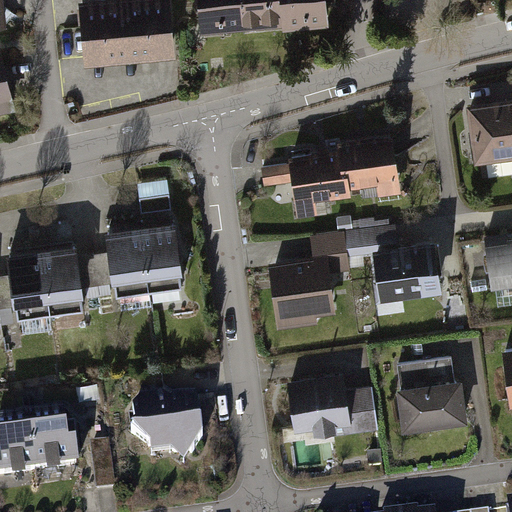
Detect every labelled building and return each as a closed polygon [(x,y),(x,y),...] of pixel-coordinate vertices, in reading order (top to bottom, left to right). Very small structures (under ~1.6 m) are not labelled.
[(0,0),(0,35),(8,34),(4,0),(0,0)] [(176,60),(170,0),(135,0),(80,5),(86,68),(176,60)] [(246,0),(199,0),(203,40),(250,36),(246,0)] [(291,0),(246,0),(250,36),(294,32),(291,0)] [(291,0),(294,32),(331,29),(328,0),(291,0)] [(0,123),(17,119),(0,51),(0,123)] [(511,101),(466,107),(474,163),(488,162),(490,181),(511,177),(511,101)] [(399,181),(394,137),(340,144),(341,152),(346,193),(377,189),(378,198),(401,195),(401,193),(407,192),(405,181),(399,181)] [(346,193),(341,152),(289,158),(290,168),(262,172),(264,191),(293,188),(297,223),(329,219),(327,203),(347,200),(346,193)] [(172,208),(169,179),(139,182),(143,211),(172,208)] [(143,229),(150,291),(183,288),(176,225),(143,229)] [(150,291),(143,229),(108,232),(110,255),(113,286),(114,295),(150,291)] [(446,296),(439,243),(400,248),(398,230),(350,236),(355,273),(365,272),(363,261),(373,259),(379,305),(446,296)] [(511,235),(485,239),(490,273),(470,276),(473,294),(511,288),(511,235)] [(355,273),(350,236),(315,241),(317,261),(272,267),(281,334),(321,329),(320,321),(340,318),(334,276),(355,273)] [(41,249),(48,316),(84,312),(81,290),(78,258),(76,245),(41,249)] [(48,316),(41,249),(4,253),(7,278),(10,309),(18,308),(19,320),(48,316)] [(110,255),(78,258),(81,290),(113,286),(110,255)] [(7,278),(0,279),(0,310),(10,309),(7,278)] [(457,383),(454,358),(398,365),(401,390),(397,391),(402,430),(469,422),(464,382),(457,383)] [(347,391),(345,376),(291,383),(298,435),(337,430),(338,440),(382,434),(375,387),(347,391)] [(99,388),(80,389),(82,410),(101,408),(99,388)] [(142,404),(133,415),(134,436),(131,445),(150,455),(151,464),(170,460),(184,470),(202,447),(199,412),(193,407),(171,410),(162,402),(142,404)] [(31,423),(38,482),(79,477),(76,451),(69,452),(65,419),(31,423)] [(0,486),(38,482),(31,423),(0,426),(0,486)] [(111,446),(92,449),(98,494),(117,492),(111,446)]
